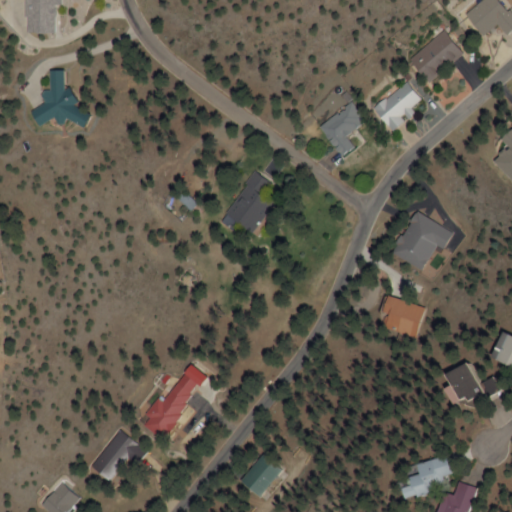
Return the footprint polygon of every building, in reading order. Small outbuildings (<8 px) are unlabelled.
[(511,16),(501,0),(488,0),(466,14),(480,36),(498,24),(504,35),(511,29),(511,16)] [(463,55),(446,32),(408,60),(425,83),(463,55)] [(49,71),(50,93),(44,93),(44,108),(33,108),(34,124),(85,122),(84,110),(69,111),(67,70),(49,71)] [(422,103),(406,83),(371,109),(386,130),(422,103)] [(317,129),(338,158),(354,147),(345,135),(365,120),(353,103),(317,129)] [(493,161),(511,180),(511,126),(500,139),(507,147),(493,161)] [(218,222),(235,234),(239,227),(253,236),(274,204),(262,196),(270,184),(252,172),(218,222)] [(425,270),(437,245),(447,250),(456,232),(413,212),(393,255),(425,270)] [(375,328),(415,338),(423,307),(384,297),(375,328)] [(490,361),(511,371),(511,338),(502,334),(490,361)] [(436,375),(452,404),(475,392),(459,362),(436,375)] [(140,423),(161,439),(194,396),(176,383),(162,401),(158,398),(140,423)] [(90,467),(110,482),(128,458),(137,465),(147,451),(117,429),(90,467)] [(241,482),(261,499),(285,469),(264,453),(241,482)] [(441,475),(440,460),(395,463),(398,496),(436,493),(434,476),(441,475)] [(457,511),(467,489),(449,482),(443,497),(434,493),(425,511),(457,511)] [(49,507),(65,511),(70,511),(77,494),(56,487),(49,507)]
